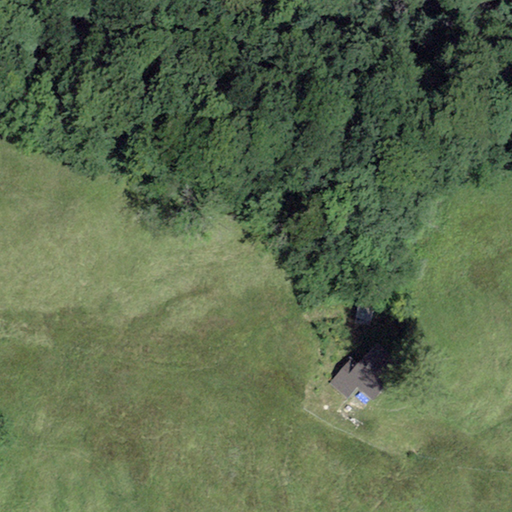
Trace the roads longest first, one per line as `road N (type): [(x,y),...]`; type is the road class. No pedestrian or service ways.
road 1 (track): [(511,411),(490,433),(359,457),(290,402)]
road 2 (track): [(511,12),(410,13),(395,0)]
